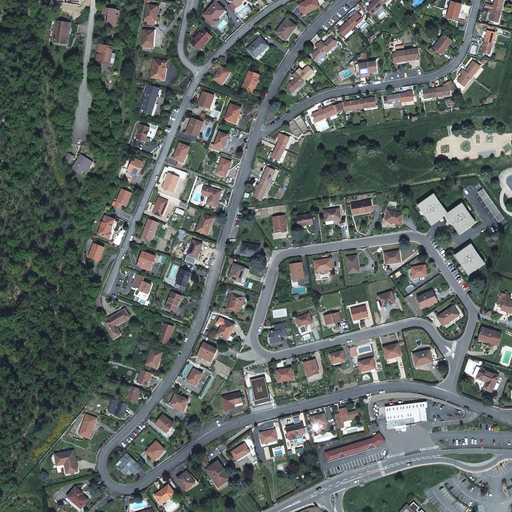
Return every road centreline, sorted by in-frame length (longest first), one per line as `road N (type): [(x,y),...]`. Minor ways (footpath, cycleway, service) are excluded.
road 1 (unclassified): [(256,130),(185,354),(104,450),(106,479),(138,488),(206,436),(252,416),(380,387),(445,394)]
road 2 (residential): [(459,354),(473,312),(414,235),(276,258),(253,341),(268,357),(411,322),(424,322),(447,348)]
road 3 (residential): [(256,130),(333,92),(432,77),(450,67),(476,0)]
road 4 (residential): [(199,74),(106,290)]
road 5 (unclassified): [(343,0),(286,62),(256,130)]
road 6 (residential): [(73,139),(95,0)]
